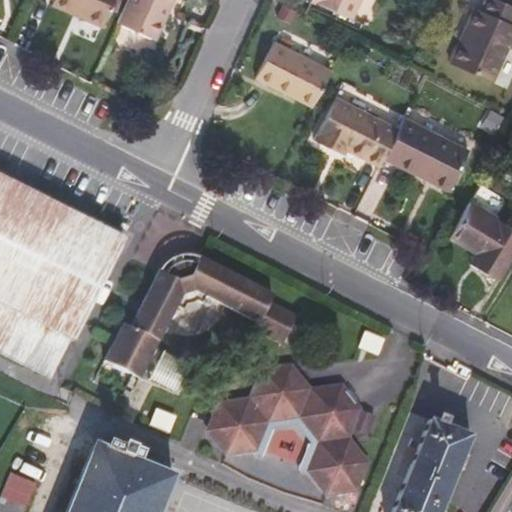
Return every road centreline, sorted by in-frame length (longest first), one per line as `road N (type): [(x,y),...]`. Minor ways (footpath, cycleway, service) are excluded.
road 1 (residential): [(158,184),(511,370)]
road 2 (residential): [(158,184),(237,0)]
road 3 (residential): [(0,105),(158,184)]
